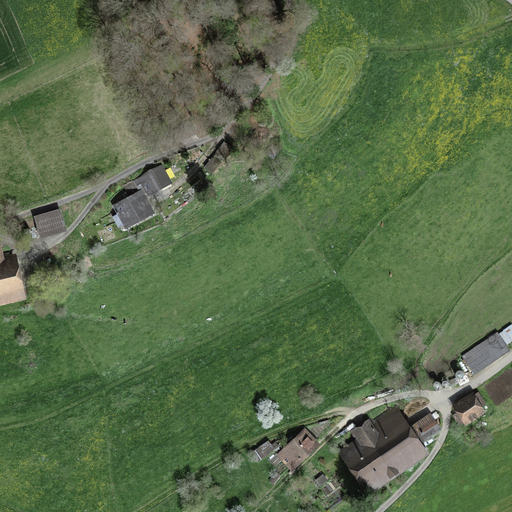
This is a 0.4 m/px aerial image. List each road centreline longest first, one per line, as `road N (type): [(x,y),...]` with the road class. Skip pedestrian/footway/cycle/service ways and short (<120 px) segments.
road 1 (track): [(511,17),(443,43),(372,47),(270,73)]
road 2 (track): [(139,511),(251,443),(335,412),(354,414)]
